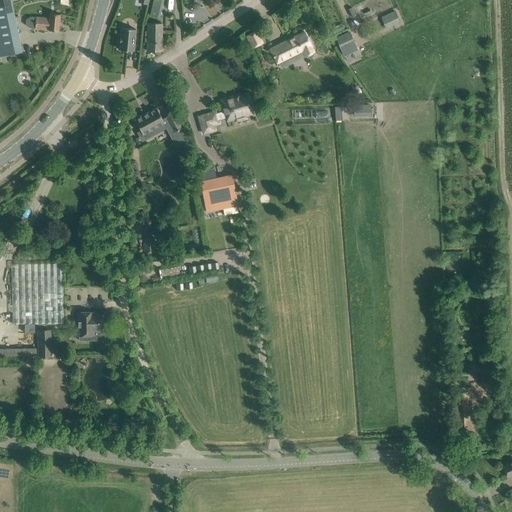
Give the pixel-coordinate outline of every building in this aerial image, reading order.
[(0,0),(0,56),(22,52),(10,0),(0,0)] [(153,0),(150,15),(160,18),(164,0),(153,0)] [(400,21),(395,11),(382,17),(387,27),(400,21)] [(26,20),(25,25),(30,28),(35,29),(48,30),(58,31),(59,22),(60,14),(50,13),(49,18),(36,17),(36,18),(30,17),(26,20)] [(145,31),(144,32),(144,42),(147,42),(147,50),(161,51),(162,24),(147,23),(147,31),(145,31)] [(135,29),(121,27),(119,49),(133,51),(135,29)] [(252,47),(262,43),(256,31),(246,36),(252,47)] [(270,49),(274,58),(276,61),(298,50),(302,58),(305,56),(307,58),(309,59),(311,58),(313,57),(314,55),(314,54),(314,52),(311,46),(304,32),(270,49)] [(354,42),(349,32),(336,38),(341,48),(354,42)] [(351,89),(350,93),(353,97),(357,98),(360,95),(361,91),(359,88),(355,87),(351,89)] [(215,111),(198,117),(203,133),(216,129),(215,125),(220,124),(219,119),(225,118),(226,122),(234,120),(235,122),(248,119),(247,116),(254,114),(248,94),(240,97),(239,95),(221,101),(224,111),(216,113),(215,111)] [(345,105),(337,105),(337,119),(345,119),(345,105)] [(156,108),(134,120),(140,131),(137,132),(139,136),(143,134),(146,139),(154,134),(152,130),(164,123),(156,108)] [(174,112),(165,117),(174,133),(179,130),(179,129),(182,127),(174,112)] [(200,181),(204,201),(206,212),(238,205),(231,175),(200,181)] [(63,263),(12,264),(12,276),(12,324),(64,323),(63,275),(63,263)] [(181,267),(159,268),(160,277),(181,276),(181,267)] [(105,340),(104,329),(101,329),(101,313),(93,313),(93,312),(78,312),(78,341),(105,340)] [(51,330),(37,330),(38,358),(51,357),(51,330)] [(484,366),(481,366),(482,383),(497,381),(494,364),(484,365),(484,366)] [(456,392),(458,416),(459,426),(471,425),(468,387),(458,387),(459,391),(456,392)] [(511,461),(511,462),(503,466),(508,478),(511,475),(511,461)]
